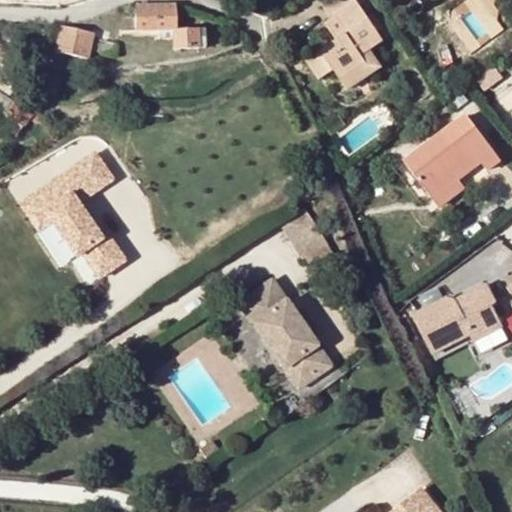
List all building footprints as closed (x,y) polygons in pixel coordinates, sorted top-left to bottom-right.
[(369,49),(382,41),(375,31),(366,17),(357,4),(354,0),(329,0),(322,5),(331,18),(324,22),(336,41),(305,62),(317,80),(332,70),(338,79),(363,64),(359,55),(369,49)] [(170,38),(170,49),(198,48),(197,29),(173,29),(173,5),(134,5),(135,30),(157,30),(171,30),(170,38)] [(374,13),(366,17),(375,31),(382,27),(374,13)] [(54,52),(85,59),(87,50),(90,38),(91,35),(60,27),(54,52)] [(157,30),(157,39),(170,38),(171,30),(157,30)] [(363,64),(338,79),(346,91),(382,67),(369,49),(359,55),(363,64)] [(460,92),(448,100),(455,110),(467,101),(460,92)] [(34,114),(13,101),(5,114),(26,126),(34,114)] [(343,125),(335,116),(330,120),(337,130),(343,125)] [(432,200),(458,180),(479,164),(486,173),(501,163),(465,116),(403,162),(432,200)] [(337,130),(330,120),(322,126),(329,135),(337,130)] [(94,153),(28,205),(51,235),(72,262),(82,254),(104,283),(133,260),(90,205),(117,183),(94,153)] [(458,180),(432,200),(439,209),(465,189),(458,180)] [(51,235),(28,205),(20,211),(43,241),(51,235)] [(272,222),(295,256),(318,240),(295,206),(272,222)] [(323,357),(305,330),(296,318),(271,281),(238,303),(290,381),(323,357)] [(424,323),(418,327),(441,363),(475,341),(481,348),(507,332),(496,313),(501,310),(489,290),(458,310),(450,306),(424,323)] [(416,312),(424,323),(447,307),(439,295),(427,303),(416,312)] [(301,315),(296,318),(305,330),(310,327),(301,315)] [(330,367),(323,357),(290,381),(296,390),(330,367)] [(438,511),(422,490),(393,511),(438,511)]
